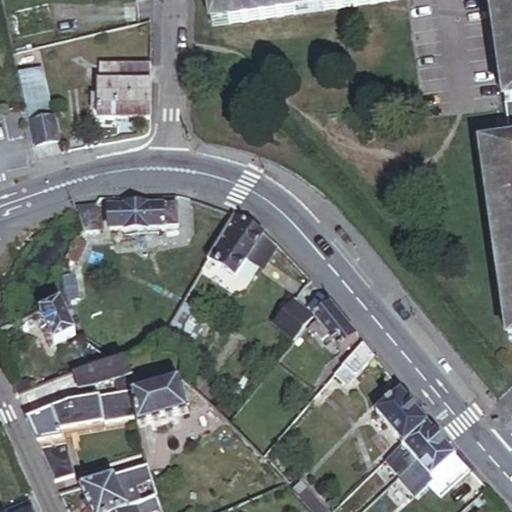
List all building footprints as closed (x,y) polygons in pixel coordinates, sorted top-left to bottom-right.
[(211,0),(215,23),(374,0),(211,0)] [(511,0),(495,0),(511,107),(511,137),(488,141),(511,300),(511,0)] [(101,122),(151,124),(151,65),(101,64),(100,97),(96,98),(95,114),(101,114),(101,122)] [(21,68),(0,72),(0,76),(1,79),(23,75),(21,68)] [(35,121),(54,117),(45,68),(25,72),(35,121)] [(0,86),(5,110),(0,110),(0,165),(39,158),(23,75),(1,79),(0,79),(0,86)] [(54,117),(35,121),(40,146),(63,141),(58,116),(54,117)] [(178,203),(111,207),(112,229),(179,226),(178,203)] [(100,231),(97,207),(79,210),(79,213),(86,233),(100,231)] [(245,222),(234,216),(210,258),(238,276),(249,259),(264,268),(278,247),(267,236),(266,235),(245,222)] [(86,237),(81,234),(72,247),(69,257),(76,260),(87,243),(83,241),(86,237)] [(70,277),(61,277),(61,281),(62,291),(65,302),(78,300),(78,283),(70,283),(70,277)] [(61,302),(42,312),(57,343),(76,333),(61,302)] [(316,323),(297,306),(276,331),(295,348),(316,323)] [(334,308),(318,321),(321,324),(313,331),(319,338),(323,335),(329,342),(333,339),(345,354),(361,340),(334,308)] [(208,323),(198,315),(190,327),(201,334),(208,323)] [(377,360),(366,347),(337,377),(351,390),(377,360)] [(125,358),(53,384),(57,395),(78,389),(81,391),(121,380),(126,394),(67,405),(28,420),(55,482),(76,476),(69,439),(68,433),(109,425),(138,420),(140,427),(190,414),(189,412),(214,406),(202,393),(186,398),(182,382),(142,391),(125,358)] [(198,389),(193,382),(191,381),(188,380),(182,382),(186,398),(202,393),(198,389)] [(379,415),(407,446),(431,425),(403,393),(379,415)] [(240,413),(230,423),(247,442),(257,432),(240,413)] [(109,425),(68,433),(69,439),(110,431),(109,425)] [(445,442),(431,425),(407,446),(388,463),(408,486),(421,474),(424,478),(429,473),(437,483),(462,461),(445,442)] [(462,461),(437,483),(435,485),(447,500),(475,475),(462,461)] [(150,468),(82,487),(92,511),(126,511),(137,507),(159,499),(150,468)] [(307,485),(303,481),(293,491),(297,496),(307,485)] [(332,511),(307,485),(297,496),(311,511),(343,511),(340,507),(335,511),(332,511)]
